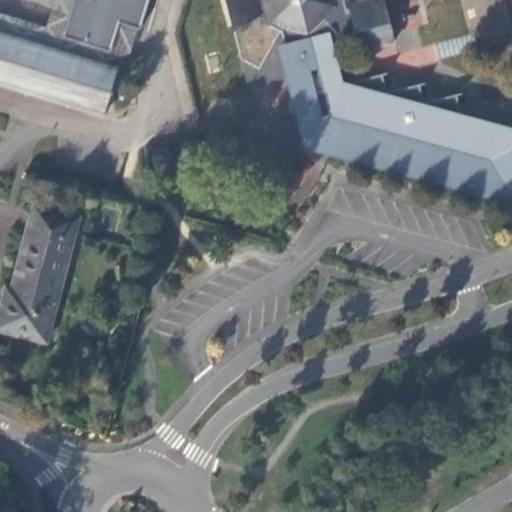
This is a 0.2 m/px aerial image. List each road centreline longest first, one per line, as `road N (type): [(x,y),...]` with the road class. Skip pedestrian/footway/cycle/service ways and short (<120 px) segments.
road 1 (tertiary): [(511,261),(291,331),(240,363),(143,466)]
road 2 (tertiary): [(184,500),(212,429),(243,400),(290,378),(511,311)]
